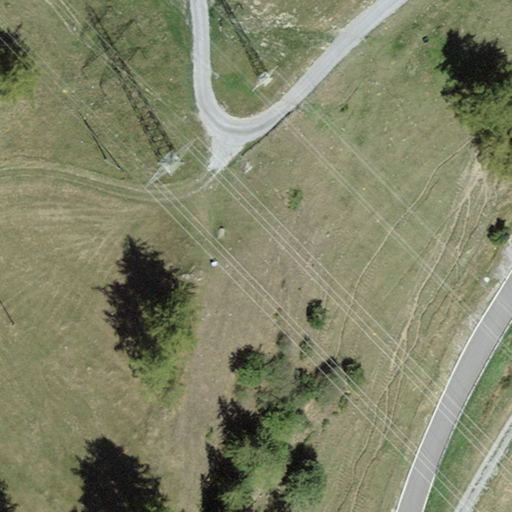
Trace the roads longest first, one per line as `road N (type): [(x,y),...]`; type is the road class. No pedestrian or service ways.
road 1 (track): [(0,177),(24,173),(181,194),(243,132)]
road 2 (unclassified): [(511,297),(449,409),(409,511)]
road 3 (track): [(243,132),(267,123),(390,0)]
road 4 (track): [(243,132),(208,108),(198,0)]
